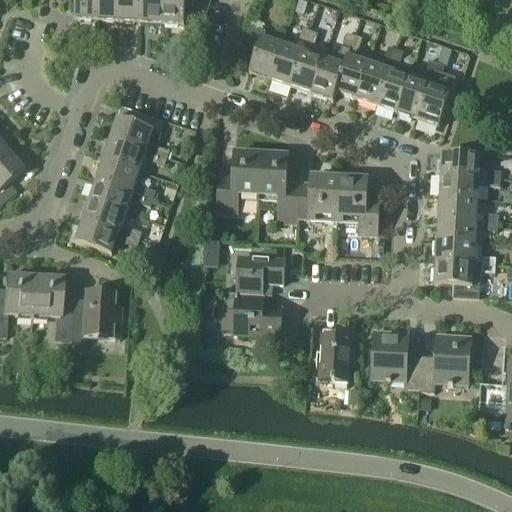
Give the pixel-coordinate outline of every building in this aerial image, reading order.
[(97,24),(98,0),(75,0),(74,23),(97,24)] [(119,25),(120,0),(98,0),(97,24),(119,25)] [(141,27),(142,0),(120,0),(119,25),(141,27)] [(162,28),(163,0),(142,0),(141,27),(162,28)] [(198,0),(163,0),(162,28),(183,29),(185,10),(197,11),(198,0)] [(270,85),(282,48),(263,41),(266,32),(253,28),(244,55),(255,59),(249,78),(270,85)] [(306,47),(310,34),(303,32),(299,45),(306,47)] [(314,50),(318,37),(310,34),(306,47),(314,50)] [(335,97),(345,69),(344,68),(347,60),(349,52),(354,39),(347,37),(340,57),(326,52),(323,61),(311,99),(333,106),(336,97),(335,97)] [(356,55),(361,42),(354,39),(349,52),(356,55)] [(291,92),(304,55),(282,48),(270,85),(291,92)] [(391,66),(395,53),(388,51),(384,64),(391,66)] [(444,69),(449,53),(442,51),(437,66),(444,69)] [(396,118),(408,80),(411,72),(398,68),(403,55),(395,53),(391,66),(388,73),(376,111),(396,118)] [(311,99),(323,61),(304,55),(291,92),(311,99)] [(356,104),(369,67),(347,60),(344,68),(345,69),(335,97),(336,97),(356,104)] [(432,80),(437,67),(430,65),(425,78),(432,80)] [(376,111),(388,73),(369,67),(356,104),(376,111)] [(438,132),(455,82),(442,77),(444,69),(437,67),(432,80),(430,87),(417,125),(438,132)] [(417,125),(430,87),(408,80),(396,118),(417,125)] [(116,122),(110,143),(147,155),(154,158),(167,162),(169,155),(157,151),(161,138),(160,135),(163,125),(139,116),(135,128),(116,122)] [(140,176),(147,155),(110,143),(103,163),(140,176)] [(259,205),(261,158),(234,156),(233,179),(219,178),(217,219),(237,220),(238,207),(241,204),(259,205)] [(7,188),(22,174),(7,157),(0,163),(0,210),(15,197),(7,188)] [(164,169),(167,162),(154,158),(151,165),(164,169)] [(297,228),(299,188),(286,187),(288,159),(261,158),(259,205),(276,206),(279,209),(278,227),(297,228)] [(479,174),(480,160),(441,158),(440,180),(500,183),(500,175),(479,174)] [(133,196),(140,176),(103,163),(96,184),(133,196)] [(477,204),(478,190),(499,191),(500,183),(440,180),(439,201),(477,204)] [(336,226),(339,182),(311,181),(311,188),(299,188),(297,228),(298,228),(298,222),(309,223),(309,225),(336,226)] [(376,240),(378,205),(366,204),(367,184),(339,182),(336,226),(360,228),(359,239),(376,240)] [(127,217),(133,196),(96,184),(89,204),(127,217)] [(153,203),(155,196),(142,192),(140,199),(153,203)] [(511,196),(503,196),(503,204),(511,204),(511,196)] [(150,210),(153,203),(140,199),(137,206),(150,210)] [(476,226),(477,204),(439,201),(437,223),(476,226)] [(120,238),(127,217),(89,204),(82,225),(120,238)] [(497,227),(498,219),(484,218),(484,226),(497,227)] [(475,247),(476,226),(437,223),(436,244),(475,247)] [(113,259),(120,238),(82,225),(75,247),(113,259)] [(497,234),(497,227),(484,226),(483,233),(497,234)] [(473,269),(475,247),(436,244),(435,266),(473,269)] [(239,262),(237,298),(259,300),(263,300),(264,288),(283,289),(285,265),(275,264),(275,253),(262,253),(261,264),(239,262)] [(495,270),(495,262),(482,261),(482,269),(495,270)] [(479,303),(480,276),(494,277),(495,270),(482,269),(473,269),(435,266),(434,288),(453,290),(452,301),(479,303)] [(31,321),(33,281),(6,279),(4,301),(0,300),(0,342),(6,342),(7,319),(31,321)] [(69,346),(72,305),(60,304),(62,283),(33,281),(31,321),(55,322),(54,345),(69,346)] [(119,344),(120,319),(111,318),(112,298),(85,297),(84,306),(72,305),(69,346),(82,347),(83,342),(119,344)] [(280,341),(282,313),(258,312),(259,300),(237,298),(224,298),(223,314),(235,315),(234,338),(280,341)] [(353,368),(354,354),(349,353),(350,335),(323,334),(321,357),(316,356),(315,372),(320,372),(320,381),(332,382),(331,386),(335,387),(335,386),(347,387),(348,368),(353,368)] [(202,335),(202,345),(211,346),(212,340),(207,335),(202,335)] [(419,397),(421,365),(407,364),(408,339),(374,337),(372,384),(386,385),(386,387),(391,387),(391,386),(404,386),(403,396),(419,397)] [(467,390),(470,343),(437,341),(436,366),(421,365),(419,397),(434,398),(435,389),(448,389),(448,391),(453,391),(453,389),(467,390)] [(511,369),(509,369),(508,389),(480,387),(478,414),(483,415),(506,417),(505,433),(511,433),(511,369)] [(420,401),(419,412),(429,412),(430,401),(420,401)]
